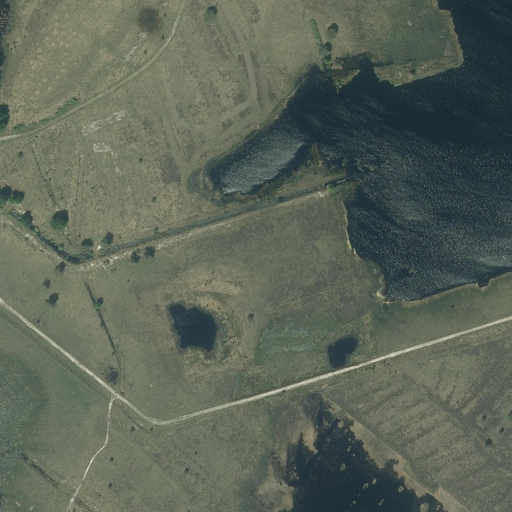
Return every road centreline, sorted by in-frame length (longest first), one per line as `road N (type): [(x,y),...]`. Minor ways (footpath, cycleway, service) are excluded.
road 1 (track): [(511,317),(170,422),(146,418),(115,394)]
road 2 (track): [(0,139),(35,130),(139,70),(162,48),(184,0)]
road 3 (track): [(115,394),(0,301)]
road 4 (track): [(67,511),(105,444),(115,394)]
